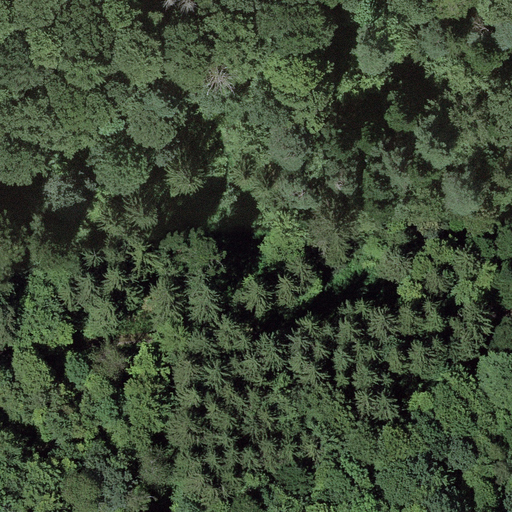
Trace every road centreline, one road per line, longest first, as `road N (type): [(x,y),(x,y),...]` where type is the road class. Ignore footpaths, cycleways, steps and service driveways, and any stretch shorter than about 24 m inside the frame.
road 1 (track): [(36,0),(132,339),(168,511)]
road 2 (track): [(511,313),(302,323),(0,357)]
